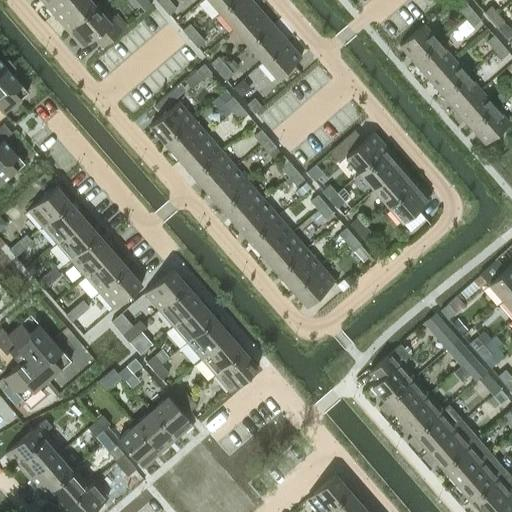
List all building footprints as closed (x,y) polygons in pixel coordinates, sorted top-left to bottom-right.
[(40,0),(52,14),(68,0),(40,0)] [(95,5),(94,4),(90,0),(68,0),(52,14),(66,30),(95,5)] [(169,14),(176,8),(169,0),(166,0),(161,5),(169,14)] [(208,0),(219,12),(232,0),(208,0)] [(233,28),(258,7),(251,0),(232,0),(219,12),(233,28)] [(102,46),(121,29),(97,1),(94,4),(95,5),(66,30),(81,47),(93,36),(102,46)] [(465,16),(472,10),(465,1),(457,8),(465,16)] [(489,19),(497,13),(490,5),(483,11),(489,19)] [(248,45),(272,23),(258,7),(233,28),(248,45)] [(472,25),(480,19),(472,10),(465,16),(472,25)] [(496,27),(504,20),(497,13),(489,19),(496,27)] [(189,38),(197,31),(189,23),(182,29),(189,38)] [(262,61),(286,40),(272,23),(248,45),(262,61)] [(412,61),(437,40),(422,23),(398,44),(412,61)] [(197,47),(204,40),(197,31),(189,38),(197,47)] [(493,50),(501,43),(494,34),(486,41),(493,50)] [(276,77),(300,56),(286,40),(262,61),(276,77)] [(426,77),(451,56),(437,40),(412,61),(426,77)] [(501,58),(509,52),(501,43),(493,50),(501,58)] [(218,71),(225,64),(218,56),(210,62),(218,71)] [(441,94),(465,73),(451,56),(426,77),(441,94)] [(8,58),(2,62),(0,59),(0,108),(2,111),(27,90),(10,70),(15,66),(8,58)] [(225,64),(231,71),(237,65),(232,59),(225,64)] [(203,78),(211,71),(203,62),(195,69),(203,78)] [(225,79),(232,73),(225,64),(218,71),(225,79)] [(455,110),(480,89),(465,73),(441,94),(455,110)] [(232,87),(240,97),(246,91),(247,85),(241,79),(232,87)] [(153,106),(158,112),(180,93),(174,87),(153,106)] [(470,127),(494,106),(480,89),(455,110),(470,127)] [(232,111),(239,104),(232,96),(224,102),(232,111)] [(253,112),(261,106),(254,96),(246,103),(253,112)] [(163,141),(191,116),(177,100),(149,124),(163,141)] [(239,120),(247,113),(239,104),(232,111),(239,120)] [(484,143),(508,122),(494,106),(470,127),(484,143)] [(177,157),(205,132),(191,116),(163,141),(177,157)] [(3,137),(11,131),(3,121),(0,123),(0,190),(0,191),(9,183),(4,178),(24,161),(3,137)] [(260,144),(268,137),(260,129),(253,135),(260,144)] [(371,131),(361,140),(353,130),(328,151),(337,161),(344,156),(358,172),(386,148),(371,131)] [(191,173),(220,149),(205,132),(177,157),(191,173)] [(267,152),(275,146),(268,137),(260,144),(267,152)] [(372,189),(400,164),(386,148),(358,172),(372,189)] [(206,190),(234,165),(220,149),(191,173),(206,190)] [(288,176),(296,170),(288,161),(281,167),(288,176)] [(387,205),(415,181),(400,164),(372,189),(387,205)] [(220,206),(248,181),(234,165),(206,190),(220,206)] [(296,185),(303,178),(296,170),(288,176),(296,185)] [(234,222),(262,197),(248,181),(220,206),(234,222)] [(401,221),(429,197),(415,181),(387,205),(401,221)] [(305,182),(296,189),(301,194),(309,187),(305,182)] [(328,199),(336,192),(329,183),(321,190),(328,199)] [(42,226),(71,201),(56,184),(27,209),(42,226)] [(336,207),(344,201),(336,192),(328,199),(336,207)] [(317,209),(324,202),(316,194),(309,200),(317,209)] [(248,238),(276,214),(262,197),(234,222),(248,238)] [(56,243),(85,218),(71,201),(42,226),(56,243)] [(324,218),(332,211),(324,202),(317,209),(324,218)] [(262,255),(290,230),(276,214),(248,238),(262,255)] [(357,231),(364,225),(357,216),(349,223),(357,231)] [(70,259),(99,234),(85,218),(56,243),(70,259)] [(364,240),(372,234),(364,225),(357,231),(364,240)] [(345,242),(352,235),(345,226),(337,233),(345,242)] [(276,271),(305,246),(290,230),(262,255),(276,271)] [(23,249),(33,241),(26,233),(16,241),(23,249)] [(84,276),(114,251),(99,234),(70,259),(84,276)] [(353,250),(360,244),(352,235),(345,242),(353,250)] [(15,256),(23,249),(16,241),(8,248),(15,256)] [(291,287),(319,263),(305,246),(276,271),(291,287)] [(98,292),(127,267),(114,251),(84,276),(98,292)] [(502,299),(511,289),(511,261),(503,269),(496,262),(481,274),(502,299)] [(305,304),(333,279),(319,263),(291,287),(305,304)] [(51,282),(61,273),(54,265),(44,274),(51,282)] [(112,308),(141,283),(127,267),(98,292),(112,308)] [(157,308),(185,283),(171,267),(143,291),(157,308)] [(43,289),(51,282),(44,274),(36,281),(43,289)] [(342,289),(351,281),(346,275),(337,283),(342,289)] [(479,275),(473,281),(478,287),(484,281),(479,275)] [(171,325),(200,300),(185,283),(157,308),(171,325)] [(511,310),(511,289),(502,299),(511,310)] [(447,319),(464,305),(456,296),(439,309),(447,319)] [(80,314),(89,306),(82,298),(73,306),(80,314)] [(186,341),(214,317),(200,300),(171,325),(186,341)] [(71,321),(80,314),(73,306),(64,314),(71,321)] [(434,314),(432,311),(418,323),(419,324),(429,337),(444,325),(442,323),(434,314)] [(22,400),(70,359),(30,312),(6,333),(0,326),(0,348),(5,354),(9,351),(18,362),(2,376),(8,383),(21,399),(22,400)] [(200,357),(228,333),(214,317),(186,341),(200,357)] [(450,322),(460,334),(466,328),(456,317),(450,322)] [(136,333),(145,326),(139,318),(130,325),(136,333)] [(128,341),(136,333),(130,325),(121,333),(128,341)] [(214,374),(242,350),(228,333),(200,357),(214,374)] [(475,351),(483,344),(476,336),(468,342),(475,351)] [(405,355),(396,345),(396,344),(366,370),(375,380),(370,384),(385,401),(413,377),(398,360),(405,355)] [(495,350),(491,354),(483,344),(475,351),(489,367),(501,358),(495,350)] [(464,362),(471,356),(463,346),(456,353),(464,362)] [(228,391),(257,366),(242,350),(214,374),(228,391)] [(152,370),(160,363),(153,354),(145,361),(152,370)] [(478,379),(485,372),(471,356),(464,362),(478,379)] [(132,372),(141,365),(134,357),(125,364),(132,372)] [(160,378),(168,372),(160,363),(152,370),(160,378)] [(139,381),(132,372),(125,364),(117,372),(123,380),(124,379),(131,387),(139,381)] [(504,384),(511,377),(504,368),(496,375),(504,384)] [(492,395),(499,388),(485,372),(478,379),(492,395)] [(399,417),(427,393),(413,377),(385,401),(399,417)] [(21,399),(8,383),(2,388),(15,404),(21,399)] [(181,402),(188,395),(182,387),(174,394),(181,402)] [(499,403),(506,397),(499,388),(492,395),(499,403)] [(414,434),(442,410),(441,409),(427,393),(399,417),(414,434)] [(174,437),(191,423),(166,395),(149,409),(174,437)] [(189,411),(196,404),(188,395),(181,402),(189,411)] [(498,403),(491,395),(488,399),(494,407),(498,403)] [(428,450),(456,426),(462,420),(447,403),(441,409),(442,410),(414,434),(428,450)] [(511,405),(500,416),(511,429),(511,405)] [(158,451),(174,437),(149,409),(133,423),(158,451)] [(102,429),(110,423),(102,414),(95,420),(102,429)] [(44,432),(51,426),(44,417),(3,452),(13,464),(15,462),(29,478),(57,453),(57,454),(60,451),(44,432)] [(94,436),(102,429),(95,420),(87,427),(94,436)] [(441,466),(470,442),(469,441),(475,435),(462,420),(456,426),(428,450),(441,466)] [(141,466),(158,451),(133,423),(116,437),(141,466)] [(456,483),(490,453),(475,435),(469,441),(470,442),(441,466),(456,483)] [(116,460),(124,453),(116,444),(108,451),(116,460)] [(71,470),(57,454),(57,453),(29,478),(43,494),(71,470)] [(130,462),(131,462),(124,453),(116,460),(114,462),(126,475),(135,467),(130,462)] [(470,499),(505,469),(490,453),(456,483),(470,499)] [(487,511),(511,491),(511,477),(505,469),(470,499),(481,511),(487,511)] [(85,486),(83,485),(71,470),(43,494),(58,511),(65,506),(64,504),(85,486)] [(318,511),(323,511),(349,489),(334,472),(305,497),(318,511)] [(70,511),(87,511),(106,496),(92,478),(83,485),(85,486),(64,504),(65,506),(70,511)] [(356,511),(363,506),(349,489),(323,511),(356,511)] [(511,511),(511,491),(487,511),(511,511)]
